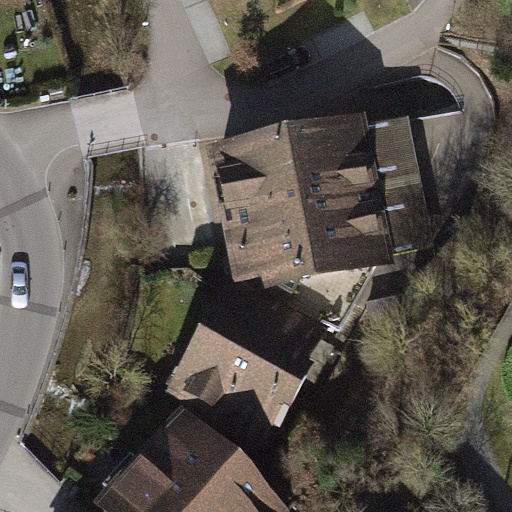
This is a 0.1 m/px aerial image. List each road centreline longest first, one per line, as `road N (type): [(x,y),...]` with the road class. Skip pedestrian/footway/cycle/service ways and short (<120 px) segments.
road 1 (tertiary): [(0,180),(18,206),(34,258),(25,325),(0,401)]
road 2 (residential): [(0,161),(38,138),(78,128),(221,108)]
road 3 (residential): [(221,108),(302,99),(424,33)]
